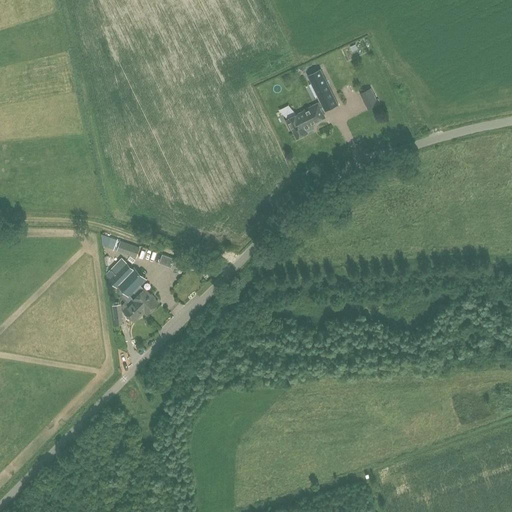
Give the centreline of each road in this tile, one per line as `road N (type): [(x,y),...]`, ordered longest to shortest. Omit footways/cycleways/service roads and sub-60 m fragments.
road 1 (unclassified): [(0,504),(312,192),(394,151),(511,120)]
road 2 (track): [(0,216),(104,227),(227,273)]
